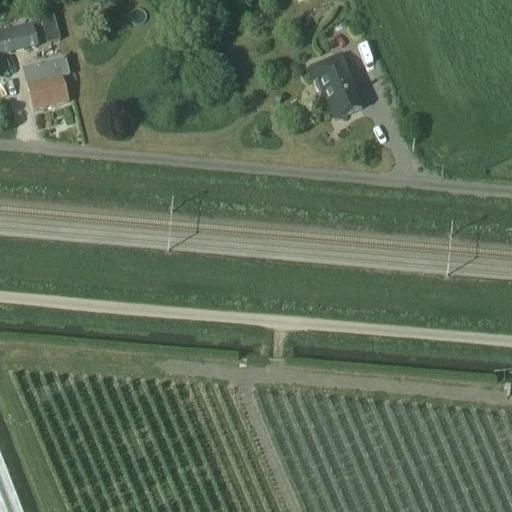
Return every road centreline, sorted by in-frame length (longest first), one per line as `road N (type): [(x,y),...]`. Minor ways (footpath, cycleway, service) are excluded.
road 1 (unclassified): [(511,195),(0,149)]
road 2 (unclassified): [(511,345),(0,300)]
